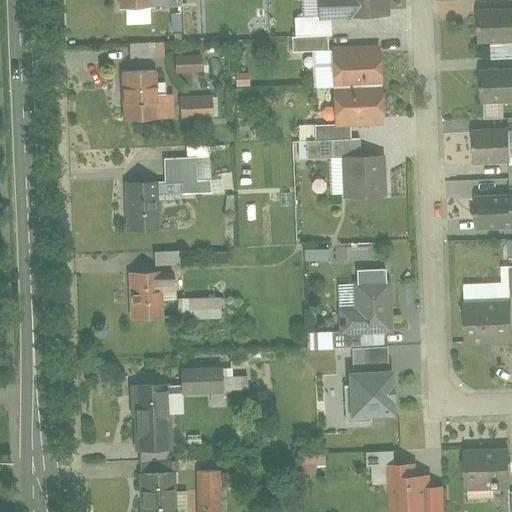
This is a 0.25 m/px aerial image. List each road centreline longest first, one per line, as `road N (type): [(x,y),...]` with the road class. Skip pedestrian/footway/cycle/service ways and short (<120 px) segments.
road 1 (tertiary): [(39,511),(19,0)]
road 2 (residential): [(425,0),(437,373),(485,405),(511,404)]
